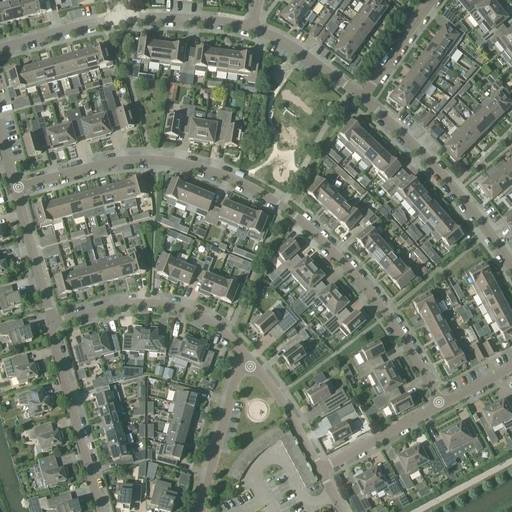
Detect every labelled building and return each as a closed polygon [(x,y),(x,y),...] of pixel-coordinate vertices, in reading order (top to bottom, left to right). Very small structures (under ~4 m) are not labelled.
[(13,22),(23,19),(17,0),(15,0),(8,2),(13,22)] [(33,16),(34,17),(28,0),(17,0),(23,19),(33,16)] [(28,0),(34,17),(45,14),(43,4),(49,2),(47,0),(28,0)] [(311,13),(318,4),(312,0),(295,0),(295,1),(311,13)] [(367,0),(363,6),(379,19),(386,10),(382,7),(386,2),(383,0),(367,0)] [(462,0),(459,3),(466,13),(479,3),(477,0),(462,0)] [(305,22),(311,13),(295,1),(288,9),(302,19),(305,22)] [(478,27),(499,9),(495,4),(494,5),(491,1),(483,7),(479,3),(466,13),(478,27)] [(0,14),(3,25),(13,22),(8,2),(0,4),(0,14)] [(363,6),(356,15),(373,27),(379,19),(363,6)] [(295,28),(302,19),(288,9),(286,12),(284,10),(278,19),(286,25),(288,23),(295,28)] [(498,26),(506,20),(502,15),(503,14),(499,9),(478,27),(481,25),(488,33),(481,39),(485,44),(502,31),(498,26)] [(446,11),(441,18),(451,25),(456,19),(446,11)] [(367,36),(373,27),(356,15),(350,24),(367,36)] [(360,45),(367,36),(350,24),(344,33),(360,45)] [(308,35),(313,39),(321,30),(315,26),(308,35)] [(437,37),(454,50),(464,35),(451,26),(448,31),(444,28),(437,37)] [(503,52),(511,45),(511,29),(505,35),(502,31),(485,44),(489,41),(493,46),(496,43),(503,52)] [(329,35),(323,31),(316,41),(321,45),(329,35)] [(354,53),(360,45),(344,33),(337,41),(354,53)] [(456,51),(454,50),(437,37),(431,46),(450,60),(456,51)] [(481,39),(474,45),(478,49),(485,44),(481,39)] [(352,56),(354,53),(337,41),(337,42),(340,44),(334,53),(341,58),(339,60),(348,67),(354,58),(352,56)] [(132,49),(132,62),(140,63),(140,60),(148,62),(148,64),(151,44),(139,42),(138,50),(132,49)] [(159,66),(162,46),(151,44),(148,64),(159,66)] [(511,69),(511,68),(511,45),(503,52),(511,62),(507,64),(511,69)] [(170,67),(172,46),(172,47),(162,46),(159,66),(170,67)] [(187,75),(189,59),(183,58),(184,48),(172,46),(170,67),(181,69),(180,74),(187,75)] [(443,69),(450,60),(431,46),(425,55),(443,69)] [(92,50),(97,68),(106,66),(106,68),(112,67),(110,57),(107,58),(104,47),(92,50)] [(92,51),(82,54),(88,74),(98,71),(97,68),(92,50),(92,51)] [(189,59),(187,75),(193,76),(193,74),(205,75),(205,69),(208,51),(196,50),(195,60),(189,59)] [(216,70),(219,53),(208,52),(208,51),(205,69),(206,69),(216,70)] [(226,75),(229,55),(219,53),(216,70),(216,74),(226,75)] [(72,57),(77,77),(88,74),(82,54),(72,57)] [(237,76),(240,56),(229,55),(226,75),(237,76)] [(425,55),(418,63),(437,77),(440,73),(444,76),(447,72),(443,69),(425,55)] [(240,56),(237,76),(248,78),(247,84),(254,84),(257,68),(250,67),(252,57),(240,56)] [(72,57),(61,60),(67,79),(77,77),(72,57)] [(61,60),(51,63),(56,82),(67,79),(61,60)] [(46,85),(56,82),(51,63),(41,65),(46,85)] [(430,86),(437,77),(418,63),(412,72),(430,86)] [(41,65),(30,68),(36,88),(46,85),(41,65)] [(467,73),(471,76),(475,70),(472,67),(467,73)] [(26,91),(36,88),(30,68),(20,71),(26,91)] [(20,71),(14,72),(14,70),(5,72),(7,82),(10,81),(13,91),(24,88),(25,91),(26,91),(20,71)] [(424,95),(430,86),(412,72),(405,81),(424,95)] [(499,79),(493,72),(489,76),(495,83),(499,79)] [(466,81),(471,76),(467,73),(462,78),(466,81)] [(418,103),(424,95),(405,81),(399,90),(418,103)] [(453,89),(456,92),(461,86),(458,84),(453,89)] [(488,100),(502,115),(510,107),(507,104),(511,99),(496,84),(491,89),(495,93),(488,100)] [(462,90),(465,93),(470,88),(467,85),(462,90)] [(451,97),(456,92),(453,89),(448,94),(451,97)] [(394,91),(388,99),(397,106),(398,103),(405,108),(411,112),(418,103),(399,90),(397,92),(394,91)] [(460,98),(465,93),(462,90),(457,95),(460,98)] [(167,91),(165,102),(170,103),(173,92),(167,91)] [(72,98),(74,107),(81,105),(78,96),(72,98)] [(27,99),(12,103),(14,111),(29,107),(27,99)] [(438,105),(442,108),(447,103),(443,100),(438,105)] [(495,122),(502,115),(488,100),(480,108),(495,122)] [(107,102),(111,118),(117,117),(121,132),(133,129),(128,110),(127,111),(126,107),(115,110),(113,101),(107,102)] [(447,106),(451,109),(456,104),(452,101),(447,106)] [(106,120),(111,118),(107,102),(100,104),(103,114),(92,117),(98,140),(105,138),(105,137),(110,135),(106,120)] [(442,108),(438,105),(434,111),(437,114),(442,108)] [(167,118),(164,137),(165,137),(165,140),(175,142),(176,139),(177,139),(179,123),(185,124),(188,107),(182,106),(180,117),(178,116),(169,115),(169,118),(167,118)] [(446,115),(451,109),(447,106),(443,112),(446,115)] [(495,122),(480,108),(478,106),(471,114),(473,116),(487,130),(495,122)] [(200,144),(204,121),(192,119),(194,109),(188,107),(185,124),(191,125),(188,141),(193,142),(193,143),(200,144)] [(98,140),(92,117),(93,120),(81,124),(78,110),(72,112),(76,128),(82,127),(86,142),(91,141),(92,142),(98,140)] [(71,130),(76,128),(72,112),(66,114),(68,124),(57,127),(64,150),(70,148),(70,147),(75,145),(71,130)] [(221,130),(224,114),(217,112),(216,123),(204,121),(200,144),(207,146),(207,144),(212,145),(215,129),(221,130)] [(430,112),(418,125),(423,129),(434,116),(430,112)] [(224,114),(221,130),(226,131),(224,147),(236,149),(240,130),(238,130),(239,127),(229,125),(231,115),(224,114)] [(436,120),(439,123),(444,117),(440,114),(436,120)] [(479,138),(487,130),(473,116),(465,124),(479,138)] [(64,150),(57,127),(46,130),(43,120),(37,122),(41,138),(47,136),(51,152),(56,150),(57,152),(64,150)] [(36,140),(41,138),(37,122),(31,124),(33,134),(23,137),(24,140),(23,140),(28,159),(40,155),(36,140)] [(425,131),(430,136),(438,127),(433,122),(425,131)] [(341,129),(336,138),(337,139),(339,140),(338,142),(344,148),(347,144),(360,131),(351,123),(343,131),(341,129)] [(472,145),(479,138),(465,124),(458,131),(472,145)] [(472,145),(458,131),(456,130),(449,138),(453,141),(464,153),(472,145)] [(347,144),(344,148),(352,155),(353,154),(367,139),(360,132),(360,131),(347,144)] [(361,161),(375,146),(367,139),(353,154),(361,161)] [(462,155),(464,153),(453,141),(445,149),(451,156),(449,158),(456,165),(464,157),(462,155)] [(361,161),(360,162),(368,169),(371,166),(383,154),(375,146),(361,161)] [(332,160),(336,156),(330,151),(327,155),(332,160)] [(377,176),(391,161),(391,160),(390,161),(383,154),(371,166),(379,173),(376,176),(377,176)] [(336,156),(332,160),(338,165),(341,161),(336,156)] [(385,193),(397,182),(392,177),(400,169),(391,161),(377,176),(385,184),(381,188),(385,193)] [(348,175),(351,171),(346,166),(343,170),(348,175)] [(511,189),(511,188),(511,173),(507,167),(498,174),(511,189)] [(339,177),(342,173),(337,168),(333,172),(339,177)] [(351,171),(348,175),(353,180),(357,176),(351,171)] [(348,178),(342,173),(339,177),(344,182),(348,178)] [(503,196),(511,189),(498,174),(490,181),(503,196)] [(322,178),(320,180),(316,178),(312,184),(314,186),(307,195),(315,203),(331,186),(322,178)] [(129,183),(134,200),(142,198),(143,200),(147,199),(148,190),(143,190),(140,179),(129,183)] [(403,202),(419,188),(411,179),(402,187),(397,182),(385,193),(390,198),(395,193),(403,202)] [(503,196),(490,181),(487,183),(485,180),(477,187),(484,195),(486,194),(492,200),(496,197),(498,200),(503,196)] [(175,205),(183,186),(172,181),(168,192),(164,191),(163,200),(167,202),(168,199),(176,202),(175,205)] [(359,185),(364,189),(367,186),(362,181),(359,185)] [(129,183),(119,186),(123,202),(124,206),(135,203),(134,200),(129,183)] [(353,183),(350,187),(355,192),(358,188),(353,183)] [(119,186),(108,189),(113,205),(119,204),(120,207),(124,206),(123,202),(119,186)] [(185,209),(193,190),(183,186),(175,205),(185,209)] [(324,209),(338,194),(337,194),(338,193),(331,186),(315,203),(316,203),(316,202),(324,209)] [(358,188),(355,192),(360,197),(363,193),(358,188)] [(410,210),(425,196),(418,188),(419,188),(403,202),(410,210)] [(108,189),(98,192),(103,208),(104,213),(114,210),(113,205),(108,189)] [(196,210),(203,194),(193,190),(185,209),(186,210),(187,206),(196,210)] [(92,211),(103,208),(98,192),(88,195),(92,211)] [(196,210),(194,215),(205,219),(203,223),(209,225),(215,210),(210,207),(213,199),(203,194),(196,210)] [(332,217),(346,202),(338,194),(324,209),(332,217)] [(82,214),(92,211),(88,195),(77,198),(82,214)] [(425,196),(410,210),(415,215),(411,219),(413,221),(417,218),(433,204),(425,196)] [(77,198),(67,201),(71,217),(73,221),(83,219),(82,214),(77,198)] [(61,220),(71,217),(67,201),(56,204),(61,220)] [(346,202),(332,217),(339,224),(339,225),(354,209),(346,202)] [(227,226),(235,207),(225,203),(221,212),(215,210),(209,225),(215,227),(217,222),(227,226)] [(46,206),(52,227),(62,224),(61,220),(56,204),(46,206)] [(424,226),(440,212),(433,204),(417,218),(424,226)] [(50,227),(52,227),(46,206),(40,207),(40,205),(31,207),(34,217),(36,216),(39,227),(41,226),(41,230),(50,227)] [(237,230),(245,211),(235,207),(227,226),(237,230)] [(361,228),(373,216),(368,211),(362,217),(354,209),(339,225),(348,233),(357,223),(361,228)] [(511,219),(511,210),(502,218),(506,224),(511,219)] [(237,230),(237,231),(247,235),(248,231),(255,215),(245,211),(237,230)] [(429,236),(447,220),(440,212),(424,226),(431,234),(429,235),(429,236)] [(396,222),(400,219),(395,214),(391,217),(396,222)] [(255,215),(248,231),(255,234),(254,237),(261,240),(265,231),(262,230),(266,219),(255,215)] [(363,250),(379,236),(372,227),(378,221),(373,216),(361,228),(365,232),(355,241),(363,250)] [(400,219),(396,222),(400,227),(404,224),(400,219)] [(437,244),(454,229),(454,228),(447,220),(429,236),(437,244)] [(389,227),(394,232),(398,229),(393,224),(389,227)] [(454,229),(437,244),(441,241),(446,247),(444,248),(448,253),(456,247),(454,245),(462,237),(454,229)] [(410,238),(414,235),(409,230),(405,233),(410,238)] [(160,241),(169,245),(173,234),(163,231),(160,241)] [(404,243),(407,240),(403,235),(399,238),(404,243)] [(414,235),(410,238),(415,244),(418,240),(414,235)] [(54,236),(39,241),(41,249),(56,244),(54,236)] [(371,258),(386,244),(379,236),(363,250),(364,250),(371,258)] [(407,240),(404,243),(408,249),(412,245),(407,240)] [(93,249),(102,247),(100,241),(92,243),(93,249)] [(278,278),(291,267),(287,262),(299,252),(290,242),(276,255),(277,256),(274,258),(282,266),(268,279),(272,284),(273,283),(278,278)] [(378,266),(393,252),(386,244),(371,258),(378,266)] [(424,255),(428,251),(423,246),(420,249),(424,255)] [(57,247),(42,252),(44,260),(59,255),(57,247)] [(134,249),(126,252),(128,259),(133,277),(144,274),(141,263),(144,262),(142,252),(138,253),(135,254),(134,249)] [(418,260),(422,256),(417,251),(413,254),(418,260)] [(428,251),(424,255),(429,260),(433,257),(428,251)] [(240,252),(238,257),(253,263),(255,258),(240,252)] [(393,252),(378,266),(385,274),(398,263),(400,260),(393,252)] [(167,279),(175,260),(174,262),(166,259),(167,257),(162,254),(158,263),(161,265),(156,275),(167,279)] [(175,260),(168,279),(171,280),(170,283),(176,286),(178,283),(185,264),(187,259),(177,254),(175,260)] [(422,256),(418,260),(423,265),(427,262),(422,256)] [(113,264),(107,266),(112,282),(122,279),(116,257),(111,258),(113,264)] [(119,257),(116,257),(122,279),(132,276),(133,277),(128,259),(128,260),(122,262),(121,258),(119,257)] [(212,261),(206,259),(203,265),(197,280),(203,283),(198,294),(209,299),(210,296),(217,277),(207,273),(212,261)] [(106,260),(96,263),(101,285),(112,282),(107,266),(106,260)] [(291,267),(278,278),(282,283),(290,276),(298,284),(316,268),(311,263),(310,264),(306,260),(294,271),(291,267)] [(398,263),(385,274),(392,282),(391,282),(392,283),(405,271),(405,270),(408,268),(401,260),(400,260),(398,263)] [(0,276),(7,275),(6,271),(9,269),(8,262),(0,264),(0,276)] [(93,270),(87,271),(91,288),(101,285),(96,263),(91,264),(93,270)] [(197,280),(203,265),(198,263),(195,268),(185,264),(178,283),(188,287),(192,278),(197,280)] [(85,266),(75,269),(81,291),(91,288),(87,271),(85,266)] [(471,287),(490,277),(484,266),(475,271),(473,269),(464,273),(468,279),(470,278),(474,285),(471,286),(471,287)] [(302,305),(315,293),(311,289),(323,278),(319,274),(321,273),(316,268),(298,284),(306,293),(298,300),(302,305)] [(64,272),(65,273),(71,294),(71,293),(81,291),(75,269),(64,272)] [(405,271),(392,283),(399,291),(408,284),(410,286),(417,280),(413,275),(411,277),(405,271)] [(65,296),(71,294),(65,273),(63,273),(63,274),(55,276),(55,279),(54,280),(57,290),(54,291),(57,301),(66,298),(65,296)] [(13,280),(17,293),(27,290),(23,277),(13,280)] [(217,277),(210,296),(219,300),(226,283),(227,281),(218,277),(217,277)] [(476,296),(495,286),(490,277),(471,287),(476,296)] [(226,283),(219,300),(230,305),(235,294),(237,296),(241,286),(235,284),(234,287),(226,283)] [(455,295),(460,293),(457,286),(452,289),(455,295)] [(482,306),(500,296),(495,286),(476,296),(482,306)] [(325,309),(340,295),(335,290),(334,291),(331,287),(319,298),(315,293),(302,305),(307,309),(312,305),(316,309),(321,304),(325,309)] [(9,288),(0,290),(0,308),(3,316),(11,313),(12,310),(13,310),(20,308),(19,304),(23,302),(21,295),(12,298),(9,288)] [(393,298),(397,302),(406,293),(403,289),(393,298)] [(448,299),(453,296),(449,290),(444,293),(448,299)] [(418,315),(437,305),(436,305),(434,306),(430,299),(433,298),(430,292),(421,297),(422,299),(413,305),(418,315)] [(460,293),(455,295),(459,301),(463,299),(460,293)] [(330,321),(323,327),(327,331),(339,320),(335,316),(347,305),(344,301),(345,300),(340,295),(325,309),(329,313),(326,316),(330,321)] [(453,296),(448,299),(451,305),(456,303),(453,296)] [(487,315),(505,305),(500,296),(482,306),(487,315)] [(294,312),(302,305),(298,300),(290,308),(294,312)] [(424,324),(442,315),(437,305),(418,315),(419,315),(424,324)] [(492,325),(510,315),(505,305),(487,315),(492,325)] [(464,315),(469,312),(466,306),(461,309),(464,315)] [(459,317),(464,315),(461,309),(456,311),(459,317)] [(263,336),(275,326),(283,335),(295,324),(287,315),(279,321),(271,313),(269,315),(268,314),(261,321),(259,318),(250,325),(257,332),(258,331),(263,336)] [(339,320),(327,331),(331,336),(339,329),(346,337),(349,335),(350,336),(364,323),(355,314),(343,325),(339,320)] [(429,334),(447,324),(442,315),(424,324),(429,334)] [(467,321),(464,315),(459,317),(463,324),(467,321)] [(499,333),(511,325),(511,319),(510,315),(492,325),(495,323),(499,332),(499,333)] [(172,333),(176,322),(171,320),(166,330),(172,333)] [(11,342),(13,350),(22,348),(23,345),(24,344),(31,342),(30,338),(34,336),(32,330),(22,332),(20,322),(0,327),(0,337),(8,337),(9,342),(11,342)] [(434,343),(452,334),(447,324),(429,334),(434,343)] [(476,333),(480,331),(477,325),(472,327),(476,333)] [(502,337),(498,339),(501,345),(504,343),(505,343),(511,339),(511,325),(499,333),(502,337)] [(133,338),(123,337),(122,352),(138,354),(138,356),(143,356),(143,352),(145,333),(142,332),(141,328),(134,328),(133,338)] [(468,337),(473,335),(470,328),(465,331),(468,337)] [(145,333),(143,352),(148,352),(148,354),(165,355),(166,340),(156,339),(156,330),(150,329),(149,333),(145,333)] [(98,357),(99,357),(103,356),(104,357),(120,353),(116,338),(106,341),(103,331),(97,333),(97,337),(93,338),(98,357)] [(480,331),(476,333),(479,339),(484,337),(480,331)] [(286,364),(284,365),(290,372),(299,366),(297,363),(304,357),(304,356),(306,354),(300,345),(308,339),(303,333),(290,343),(294,349),(282,358),(286,364)] [(439,353),(457,343),(452,334),(434,343),(439,353)] [(473,335),(468,337),(471,343),(476,341),(473,335)] [(98,357),(93,338),(90,339),(88,336),(81,338),(84,347),(74,350),(78,367),(95,362),(95,360),(99,359),(99,357),(98,357)] [(188,362),(195,344),(191,342),(192,338),(185,336),(182,345),(172,342),(167,356),(183,362),(184,360),(188,362)] [(188,362),(187,364),(192,365),(192,367),(208,373),(213,357),(203,353),(207,344),(200,341),(198,345),(195,344),(188,362)] [(490,342),(482,346),(489,358),(496,354),(490,342)] [(358,375),(372,367),(369,362),(384,355),(378,343),(361,352),(362,354),(358,355),(363,365),(355,370),(358,375)] [(444,363),(462,353),(457,343),(439,353),(444,362),(443,362),(444,363)] [(478,345),(471,349),(479,364),(486,360),(478,345)] [(462,353),(444,363),(446,368),(444,369),(448,377),(457,372),(455,370),(465,364),(460,354),(462,353)] [(6,378),(16,379),(18,386),(27,384),(28,380),(36,378),(35,374),(39,372),(37,366),(27,368),(24,357),(2,363),(6,378)] [(378,385),(396,375),(393,369),(392,369),(389,365),(375,372),(372,367),(358,375),(361,381),(369,376),(374,387),(378,385)] [(155,368),(153,378),(167,382),(170,372),(155,368)] [(110,373),(103,374),(107,386),(113,384),(110,373)] [(321,375),(312,380),(316,386),(325,381),(321,375)] [(375,407),(389,399),(387,394),(401,387),(398,382),(400,381),(396,375),(378,385),(384,395),(372,401),(375,407)] [(303,394),(308,402),(309,401),(313,407),(327,399),(333,410),(348,401),(340,390),(332,395),(326,386),(323,387),(323,386),(314,391),(312,388),(303,394)] [(114,406),(119,405),(114,387),(99,392),(101,398),(95,399),(96,404),(94,405),(96,411),(114,406)] [(174,405),(195,410),(196,404),(194,404),(196,399),(189,397),(191,391),(176,387),(171,404),(174,405)] [(28,412),(30,412),(33,419),(41,417),(42,414),(50,411),(49,408),(53,406),(51,399),(42,402),(39,392),(16,398),(19,407),(27,406),(28,412)] [(389,399),(375,407),(378,413),(387,408),(388,410),(388,409),(392,417),(395,416),(395,417),(412,408),(414,407),(409,397),(407,399),(406,397),(392,404),(389,399)] [(498,403),(492,406),(501,424),(505,431),(511,427),(511,415),(511,416),(503,402),(499,404),(498,403)] [(193,416),(195,410),(174,405),(171,415),(174,416),(190,420),(191,416),(193,416)] [(117,416),(114,406),(96,411),(97,417),(99,416),(101,421),(117,416)] [(335,414),(341,426),(328,434),(331,440),(329,440),(334,449),(344,444),(342,441),(350,436),(350,435),(353,433),(348,423),(357,419),(350,406),(335,414)] [(491,430),(501,424),(492,406),(485,410),(486,411),(481,414),(489,428),(484,431),(491,445),(497,442),(491,430)] [(102,432),(122,426),(119,415),(117,416),(101,421),(102,425),(100,426),(102,432)] [(167,421),(166,425),(169,426),(189,431),(191,425),(189,424),(190,420),(174,416),(172,422),(167,421)] [(456,426),(449,429),(459,447),(461,450),(471,444),(476,453),(482,450),(474,436),(469,439),(461,424),(456,427),(456,426)] [(40,446),(42,454),(51,452),(52,448),(60,446),(59,442),(63,440),(61,434),(51,436),(49,426),(34,430),(38,446),(40,446)] [(106,441),(125,436),(122,426),(102,432),(103,438),(105,437),(106,441)] [(187,437),(189,431),(169,426),(166,436),(168,437),(184,441),(186,436),(187,437)] [(275,444),(280,442),(305,489),(316,483),(289,433),(283,436),(278,427),(267,433),(254,442),(249,446),(244,452),(239,457),(234,463),(230,469),(226,478),(239,483),(242,476),(245,470),(249,465),(254,460),(259,456),(264,451),(268,449),(275,444)] [(434,445),(433,445),(446,470),(455,465),(450,456),(461,450),(459,447),(449,429),(443,432),(444,434),(439,436),(442,441),(434,446),(434,445)] [(107,452),(128,447),(125,436),(106,441),(108,446),(106,446),(107,452)] [(183,445),(184,441),(168,437),(165,447),(183,452),(185,446),(183,445)] [(165,447),(160,445),(156,462),(171,467),(172,461),(179,462),(180,457),(182,458),(183,452),(165,447)] [(128,447),(107,452),(109,458),(111,458),(112,463),(119,461),(120,467),(132,464),(128,447)] [(413,448),(407,451),(418,473),(419,473),(417,470),(427,464),(434,476),(439,473),(442,472),(431,449),(422,454),(419,447),(414,450),(413,448)] [(407,478),(418,473),(407,451),(401,455),(401,456),(397,459),(404,473),(399,476),(407,490),(412,487),(407,478)] [(135,455),(137,462),(144,461),(144,452),(135,455)] [(43,483),(45,483),(47,490),(56,488),(57,484),(65,482),(64,478),(67,476),(66,470),(56,472),(52,457),(37,462),(43,483)] [(358,463),(346,468),(350,478),(362,473),(358,463)] [(371,471),(365,474),(373,491),(376,495),(382,492),(384,494),(387,495),(389,494),(391,499),(400,494),(388,472),(380,477),(376,470),(371,472),(371,471)] [(373,491),(365,474),(358,477),(359,479),(354,481),(361,494),(348,501),(354,511),(366,511),(370,510),(365,501),(371,498),(368,494),(373,491)] [(170,486),(156,482),(150,504),(160,507),(158,511),(170,511),(172,508),(172,507),(175,506),(178,498),(170,495),(170,486)] [(121,507),(122,511),(129,511),(130,502),(140,503),(141,487),(125,486),(124,488),(116,487),(115,496),(118,498),(118,499),(117,507),(121,507)] [(68,496),(46,502),(45,499),(37,502),(39,511),(48,510),(48,511),(56,511),(78,511),(82,509),(80,503),(71,506),(68,496)]
